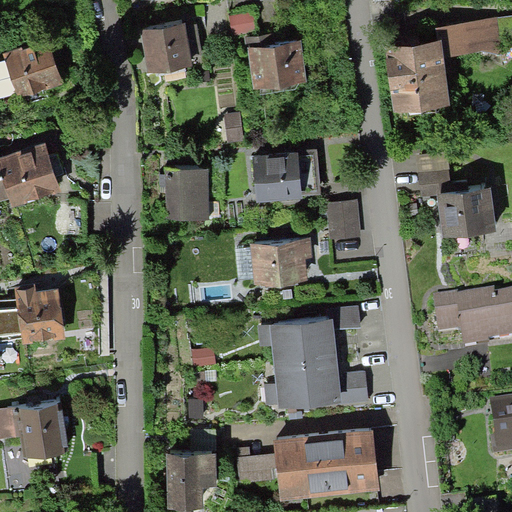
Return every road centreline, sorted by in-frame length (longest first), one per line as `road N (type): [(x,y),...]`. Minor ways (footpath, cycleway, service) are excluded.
road 1 (residential): [(356,0),(428,511)]
road 2 (residential): [(107,0),(128,294),(130,511)]
